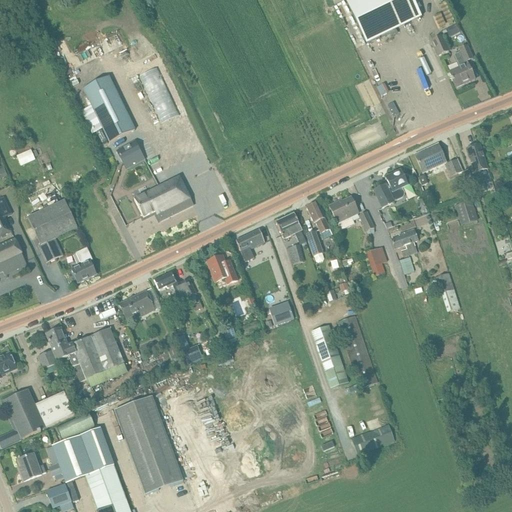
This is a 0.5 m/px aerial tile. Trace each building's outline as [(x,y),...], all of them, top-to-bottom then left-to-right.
[(412,0),(346,0),(345,1),(366,44),(421,18),(412,0)] [(431,42),(438,57),(449,52),(443,37),(440,38),(431,42)] [(460,68),(458,69),(449,73),(452,80),(451,80),(455,89),(475,80),(468,64),(467,65),(466,62),(473,59),(467,46),(458,49),(459,53),(454,55),(460,68)] [(110,77),(83,90),(109,144),(136,131),(110,77)] [(123,163),(141,154),(135,143),(117,153),(123,163)] [(415,156),(419,165),(423,174),(446,163),(438,145),(415,156)] [(470,175),(475,192),(485,189),(483,183),(491,181),(480,146),(466,150),(474,174),(470,175)] [(30,150),(17,157),(21,167),(35,161),(30,150)] [(446,165),(451,176),(462,172),(457,161),(446,165)] [(491,171),(496,182),(507,178),(503,167),(491,171)] [(408,186),(405,182),(401,173),(401,172),(385,179),(386,180),(390,187),(387,188),(386,185),(374,191),(382,209),(391,205),(403,199),(404,197),(405,194),(402,189),(408,186)] [(418,178),(426,195),(431,192),(424,176),(418,178)] [(180,178),(144,196),(135,200),(143,217),(156,211),(161,221),(193,206),(180,178)] [(337,224),(341,231),(355,225),(351,217),(358,214),(351,199),(338,205),(337,204),(329,207),(337,224)] [(471,201),(455,207),(461,226),(478,220),(471,201)] [(41,247),(56,241),(55,240),(78,230),(73,220),(65,202),(29,219),(41,247)] [(315,223),(321,235),(323,240),(333,236),(317,204),(306,209),(313,224),(315,223)] [(0,236),(0,237),(11,232),(0,207),(0,236)] [(367,213),(359,217),(366,232),(374,228),(367,213)] [(276,223),(280,232),(284,240),(303,231),(294,214),(276,223)] [(395,250),(406,246),(407,250),(401,252),(403,258),(417,253),(414,243),(419,242),(414,230),(408,232),(399,236),(399,237),(391,240),(395,250)] [(259,231),(236,242),(246,263),(254,259),(250,250),(265,243),(259,231)] [(318,263),(323,262),(323,259),(322,254),(323,254),(315,232),(306,235),(315,262),(318,263)] [(297,238),(299,243),(306,241),(305,235),(297,238)] [(15,240),(0,246),(0,273),(3,272),(5,276),(27,266),(15,240)] [(46,264),(57,259),(63,257),(56,241),(41,247),(39,248),(46,264)] [(303,263),(299,246),(288,249),(293,266),(303,263)] [(374,278),(385,274),(382,265),(387,263),(382,248),(366,254),(374,278)] [(81,265),(71,270),(78,285),(97,276),(91,262),(93,261),(87,249),(79,252),(83,262),(80,263),(81,265)] [(207,263),(215,284),(225,280),(227,285),(238,281),(230,262),(225,264),(222,257),(207,263)] [(400,261),(404,275),(414,272),(410,258),(400,261)] [(173,286),(177,295),(180,302),(196,294),(189,280),(181,284),(180,283),(177,284),(171,273),(154,281),(158,291),(166,287),(167,289),(173,286)] [(449,274),(436,278),(448,313),(460,309),(449,274)] [(339,286),(341,293),(349,290),(347,283),(339,286)] [(337,299),(333,290),(326,293),(329,302),(337,299)] [(153,308),(146,292),(119,305),(126,321),(127,320),(128,324),(155,312),(153,308)] [(318,301),(302,307),(305,315),(321,309),(318,301)] [(197,316),(200,322),(207,319),(205,313),(197,316)] [(355,317),(337,323),(360,390),(378,384),(355,317)] [(311,332),(331,390),(349,384),(329,326),(311,332)] [(68,347),(60,330),(47,335),(57,362),(69,357),(80,383),(88,380),(124,365),(110,330),(68,347)] [(224,334),(226,340),(236,336),(233,330),(224,334)] [(436,342),(425,346),(430,361),(442,357),(436,342)] [(197,346),(183,352),(185,358),(199,351),(197,346)] [(57,362),(52,352),(37,358),(43,371),(58,364),(57,362)] [(0,360),(0,379),(2,378),(2,377),(16,371),(9,354),(0,358),(1,360),(0,360)] [(78,384),(69,387),(71,394),(81,390),(78,384)] [(3,399),(13,421),(14,421),(22,439),(74,416),(64,393),(34,406),(27,391),(18,395),(16,393),(3,399)] [(114,411),(146,496),(183,482),(152,397),(114,411)] [(87,399),(76,404),(80,413),(91,408),(87,399)] [(95,428),(90,413),(58,426),(63,441),(95,428)] [(395,441),(389,426),(352,440),(357,455),(395,441)] [(101,429),(79,437),(94,475),(114,467),(115,466),(101,429)] [(472,436),(467,438),(471,448),(476,447),(472,436)] [(79,437),(52,447),(59,465),(62,474),(66,484),(86,477),(95,503),(98,511),(130,511),(123,493),(114,467),(94,475),(79,437)] [(34,455),(28,457),(18,461),(23,474),(21,475),(24,482),(46,474),(43,466),(39,468),(34,455)] [(53,477),(62,474),(59,465),(49,468),(53,477)] [(65,485),(46,492),(53,510),(72,503),(65,485)]
